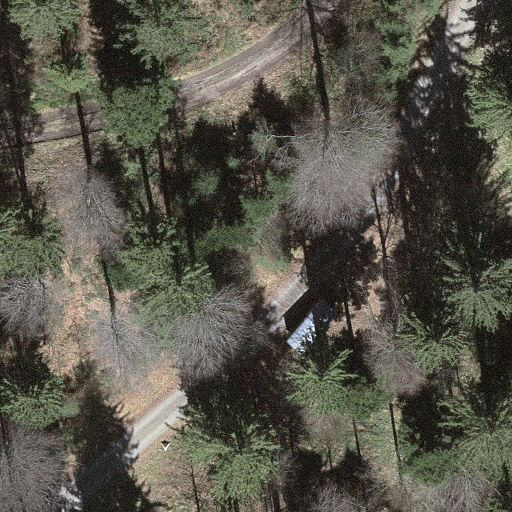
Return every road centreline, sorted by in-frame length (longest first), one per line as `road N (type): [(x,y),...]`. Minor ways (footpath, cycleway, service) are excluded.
road 1 (track): [(479,0),(392,196),(289,332),(78,511)]
road 2 (track): [(0,143),(182,102),(244,77),(329,0)]
